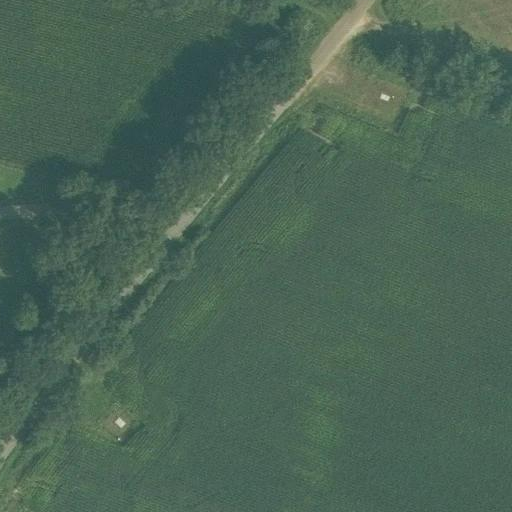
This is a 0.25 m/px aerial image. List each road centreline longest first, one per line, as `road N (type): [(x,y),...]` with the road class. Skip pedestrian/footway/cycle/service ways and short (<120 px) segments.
road 1 (unclassified): [(372,0),(111,312),(0,459)]
road 2 (track): [(0,217),(130,215),(176,235)]
road 3 (track): [(354,21),(511,76)]
